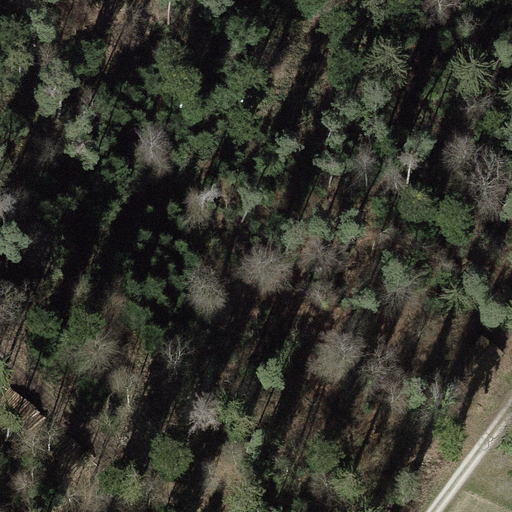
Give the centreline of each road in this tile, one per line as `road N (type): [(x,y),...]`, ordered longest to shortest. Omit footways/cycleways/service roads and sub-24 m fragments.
road 1 (track): [(185,511),(0,354)]
road 2 (track): [(436,511),(511,413)]
